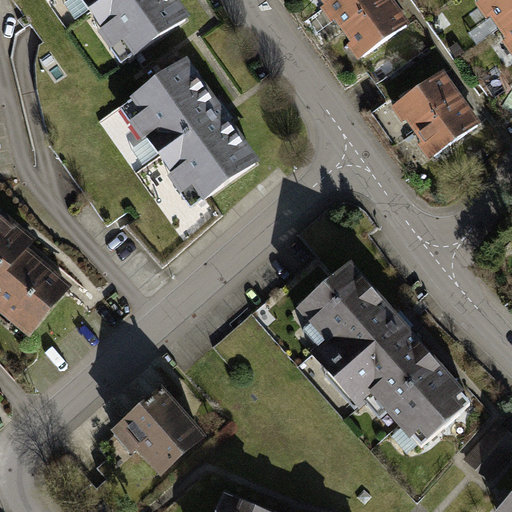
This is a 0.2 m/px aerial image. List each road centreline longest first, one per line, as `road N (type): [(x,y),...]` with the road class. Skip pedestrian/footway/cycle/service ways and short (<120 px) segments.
road 1 (residential): [(359,151),(18,439),(12,466),(25,511)]
road 2 (tertiary): [(359,151),(253,0)]
road 3 (tertiary): [(438,263),(359,151)]
